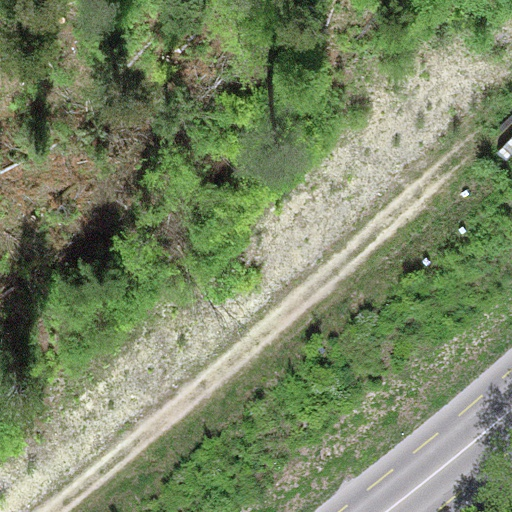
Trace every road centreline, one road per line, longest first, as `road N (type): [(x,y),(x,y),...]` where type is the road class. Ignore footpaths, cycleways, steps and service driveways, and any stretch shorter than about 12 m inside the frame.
road 1 (track): [(52,511),(511,107)]
road 2 (primary): [(384,511),(511,407)]
